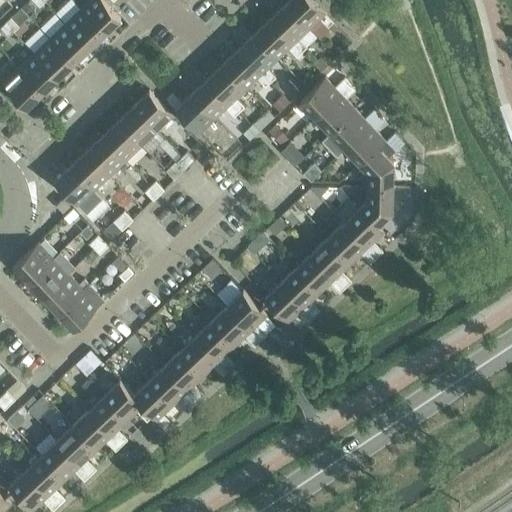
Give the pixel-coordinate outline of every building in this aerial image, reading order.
[(87,0),(81,7),(104,32),(120,17),(104,0),(87,0)] [(313,0),(287,0),(285,2),(309,27),(319,17),(327,26),(333,21),(313,0)] [(21,7),(28,14),(33,9),(26,2),(21,7)] [(298,37),(309,27),(285,2),(269,17),(301,51),(307,46),(298,37)] [(89,47),(104,32),(81,7),(65,22),(89,47)] [(19,8),(10,16),(19,25),(27,17),(19,8)] [(10,16),(5,21),(13,30),(19,25),(10,16)] [(288,47),(296,56),(301,51),(269,17),(254,32),(277,57),(288,47)] [(0,25),(0,27),(8,35),(13,30),(5,21),(0,25)] [(327,26),(332,31),(338,26),(333,21),(327,26)] [(49,37),(73,62),(89,47),(65,22),(49,37)] [(267,67),(277,57),(254,32),(238,47),(270,81),(275,76),(267,67)] [(57,77),(73,62),(49,37),(34,52),(57,77)] [(257,77),(265,86),(270,81),(238,47),(222,62),(246,87),(257,77)] [(34,52),(18,67),(42,91),(57,77),(34,52)] [(320,71),(327,65),(321,59),(315,65),(320,71)] [(236,97),(246,87),(222,62),(207,77),(239,110),(244,106),(236,97)] [(26,107),(42,91),(18,67),(2,82),(26,107)] [(300,99),(315,116),(350,82),(344,76),(334,86),(325,76),(300,99)] [(207,77),(191,92),(215,117),(225,107),(234,115),(239,110),(207,77)] [(356,88),(350,82),(315,116),(330,131),(355,107),(346,98),(356,88)] [(149,89),(133,104),(157,129),(173,114),(149,89)] [(165,97),(199,132),(215,117),(191,92),(182,101),(172,91),(165,97)] [(279,109),(289,100),(282,94),(273,103),(279,109)] [(141,144),(157,129),(133,104),(117,119),(141,144)] [(330,131),(345,147),(380,113),(374,107),(364,117),(355,107),(330,131)] [(377,146),(378,146),(385,139),(376,129),(386,120),(380,113),(345,147),(360,163),(377,146)] [(141,144),(117,119),(102,134),(125,159),(141,144)] [(278,129),(271,136),(279,145),(286,138),(278,129)] [(110,174),(125,159),(102,134),(86,149),(110,174)] [(196,151),(202,145),(194,138),(188,144),(196,151)] [(380,149),(378,146),(377,146),(360,163),(367,171),(367,185),(393,185),(393,161),(381,148),(380,149)] [(86,149),(70,164),(94,189),(110,174),(86,149)] [(187,150),(181,155),(190,164),(195,159),(187,150)] [(298,150),(290,159),(294,164),(303,155),(298,150)] [(184,169),(190,164),(181,155),(176,160),(184,169)] [(303,173),(310,180),(320,170),(313,163),(303,173)] [(94,189),(70,164),(54,179),(86,212),(102,197),(94,189)] [(155,180),(150,185),(158,194),(164,189),(155,180)] [(153,199),(158,194),(150,185),(144,190),(153,199)] [(367,185),(367,199),(359,206),(375,224),(376,223),(379,221),(380,222),(392,210),(393,185),(367,185)] [(62,211),(70,204),(63,197),(56,204),(62,211)] [(124,207),(118,200),(112,207),(118,213),(124,207)] [(359,206),(343,221),(376,256),(383,250),(373,240),(383,231),(376,223),(375,224),(359,206)] [(73,207),(65,214),(64,216),(69,221),(78,213),(73,207)] [(124,209),(119,214),(127,223),(133,218),(124,209)] [(127,223),(119,214),(113,220),(122,229),(127,223)] [(286,223),(279,216),(269,226),(276,233),(286,223)] [(376,256),(343,221),(327,236),(351,261),(361,252),(370,262),(376,256)] [(87,237),(93,231),(87,224),(81,231),(87,237)] [(106,226),(102,230),(111,239),(114,235),(106,226)] [(270,238),(263,231),(254,240),(261,247),(270,238)] [(89,242),(94,248),(103,239),(98,233),(89,242)] [(327,236),(312,251),(345,286),(351,280),(342,270),(351,261),(327,236)] [(108,245),(103,239),(94,248),(99,253),(108,245)] [(13,264),(28,280),(53,256),(38,240),(13,264)] [(53,257),(53,256),(28,280),(43,296),(68,272),(58,262),(61,259),(66,255),(61,250),(53,257)] [(339,292),(345,286),(312,251),(296,266),(320,291),(329,282),(339,292)] [(120,269),(126,264),(118,255),(112,261),(120,269)] [(124,279),(133,271),(128,265),(119,274),(124,279)] [(296,266),(280,281),(314,316),(320,310),(310,300),(320,291),(296,266)] [(43,296),(58,311),(83,288),(68,272),(43,296)] [(308,322),(314,316),(280,281),(264,296),(288,321),(298,311),(308,322)] [(83,288),(58,311),(73,328),(104,298),(89,282),(83,288)] [(243,289),(227,304),(260,339),(266,333),(257,323),(267,314),(243,289)] [(260,339),(227,304),(211,319),(235,344),(244,335),(254,345),(260,339)] [(211,319),(196,334),(229,369),(235,363),(225,353),(235,344),(211,319)] [(229,369),(196,334),(180,349),(204,374),(213,365),(223,375),(229,369)] [(180,349),(164,364),(198,399),(204,393),(194,383),(204,374),(180,349)] [(198,399),(164,364),(149,379),(172,404),(182,395),(191,405),(198,399)] [(133,393),(120,379),(103,394),(127,419),(137,410),(146,420),(152,415),(152,414),(133,394),(133,393)] [(149,379),(133,393),(133,394),(152,414),(152,415),(166,429),(172,423),(163,413),(172,404),(149,379)] [(6,389),(1,394),(10,403),(15,398),(6,389)] [(0,404),(4,408),(10,403),(1,394),(0,395),(0,404)] [(103,394),(88,409),(121,444),(127,438),(118,428),(127,419),(103,394)] [(36,399),(31,404),(36,410),(42,405),(36,399)] [(31,411),(23,404),(16,410),(24,418),(31,411)] [(121,444),(88,409),(72,424),(96,449),(105,440),(115,450),(121,444)] [(13,427),(7,420),(0,426),(0,434),(2,437),(13,427)] [(72,424),(56,439),(90,474),(96,468),(86,458),(96,449),(72,424)] [(90,474),(56,439),(41,453),(65,478),(74,469),(84,480),(90,474)] [(41,453),(25,468),(59,503),(65,497),(55,487),(65,478),(41,453)] [(9,484),(33,509),(43,499),(52,509),(59,503),(25,468),(9,484)] [(11,501),(0,489),(0,511),(2,511),(11,501)]
